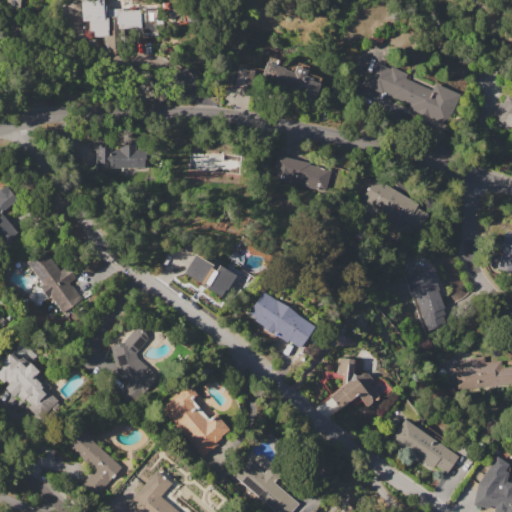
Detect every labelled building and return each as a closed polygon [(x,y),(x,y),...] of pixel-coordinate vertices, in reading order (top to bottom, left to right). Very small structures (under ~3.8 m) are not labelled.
[(5,8),(5,0),(20,0),(20,9),(5,8)] [(102,0),(103,5),(105,5),(105,9),(117,9),(117,11),(139,10),(140,28),(117,29),(118,47),(103,47),(103,36),(92,36),(92,31),(89,31),(88,21),(81,21),(80,0),(102,0)] [(266,62),(293,72),(295,66),(307,70),(304,76),(312,79),(311,81),(318,84),(312,103),(295,97),(296,92),(260,79),(266,62)] [(375,62),(389,69),(390,66),(407,74),(405,78),(431,89),(434,83),(459,94),(446,124),(421,113),(424,107),(409,100),(407,103),(390,96),(392,93),(381,88),(380,91),(365,84),(375,62)] [(254,70),(252,87),(228,84),(231,67),(254,70)] [(511,127),(509,126),(506,131),(490,122),(507,91),(511,93),(511,127)] [(111,168),(111,162),(96,162),(96,150),(93,150),(93,145),(103,145),(103,148),(111,148),(111,149),(120,148),(120,145),(135,145),(135,148),(145,148),(145,163),(143,163),(143,168),(111,168)] [(187,170),(189,151),(205,153),(210,155),(210,157),(221,158),(221,152),(242,154),(240,176),(187,170)] [(277,155),(310,163),(309,164),(330,169),(324,192),(293,185),(295,179),(291,178),(290,183),(277,180),(278,175),(272,174),(277,155)] [(387,186),(418,204),(416,207),(427,214),(419,229),(404,220),(402,222),(363,199),(373,181),(386,188),(387,186)] [(0,189),(5,185),(17,199),(1,213),(16,230),(0,243),(0,189)] [(505,230),(511,232),(511,273),(496,268),(502,251),(499,250),(505,230)] [(26,262),(42,250),(49,259),(50,258),(60,271),(66,266),(74,277),(67,282),(70,286),(71,285),(83,302),(65,315),(50,295),(47,298),(38,286),(42,284),(26,262)] [(194,254),(212,265),(211,266),(216,269),(218,265),(235,275),(227,290),(225,289),(221,295),(210,288),(209,291),(199,285),(201,283),(183,272),(194,254)] [(407,277),(431,269),(437,283),(436,284),(444,308),(438,310),(443,323),(427,329),(414,295),(413,295),(407,277)] [(248,313),(262,291),(275,300),(275,299),(298,314),(297,315),(313,326),(298,348),(287,340),(286,342),(260,324),(262,323),(248,313)] [(111,354),(135,328),(147,339),(135,353),(136,357),(158,377),(136,402),(122,390),(129,382),(125,378),(123,380),(113,371),(111,354)] [(0,360),(6,354),(7,355),(8,354),(9,355),(11,353),(18,359),(17,360),(25,367),(30,363),(38,371),(33,377),(40,384),(39,385),(42,387),(40,389),(45,394),(36,403),(31,398),(30,399),(27,396),(22,402),(15,395),(12,398),(3,389),(9,383),(6,380),(3,383),(0,380),(0,360)] [(511,382),(457,389),(454,366),(470,364),(469,358),(489,356),(490,362),(501,360),(502,367),(511,366),(511,382)] [(319,384),(324,372),(336,373),(338,358),(356,360),(355,371),(352,370),(352,373),(354,375),(358,372),(360,374),(361,373),(367,374),(373,381),(374,380),(376,382),(380,379),(382,379),(390,389),(384,395),(382,393),(366,406),(361,400),(354,406),(349,400),(335,412),(324,400),(329,396),(319,384)] [(160,410),(171,400),(170,399),(178,392),(177,391),(186,383),(196,395),(191,399),(208,419),(215,414),(228,429),(220,436),(221,437),(215,442),(217,443),(202,456),(192,444),(193,443),(183,432),(180,434),(160,410)] [(403,419),(457,455),(446,473),(434,465),(432,467),(390,439),(403,419)] [(95,496),(83,485),(96,471),(63,441),(76,426),(121,467),(95,496)] [(511,511),(497,511),(493,511),(494,506),(489,505),(489,508),(473,505),(477,483),(496,456),(508,464),(504,470),(507,472),(506,482),(511,483),(511,511)] [(246,458),(263,473),(270,466),(280,474),(274,482),(297,503),(289,511),(274,511),(232,475),(246,458)] [(130,511),(125,507),(156,471),(170,483),(159,496),(177,511),(130,511)]
